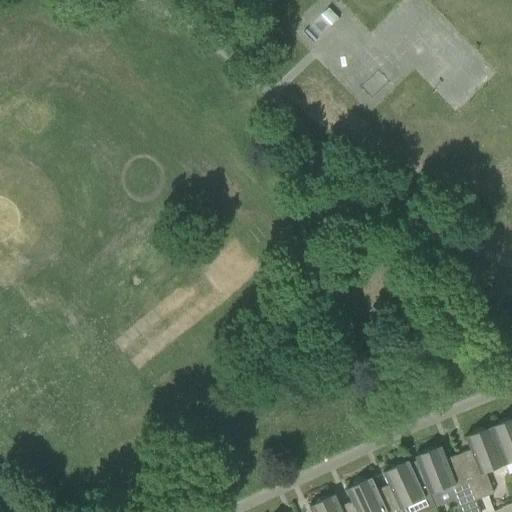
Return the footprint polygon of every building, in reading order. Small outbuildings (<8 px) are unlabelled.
[(511,419),(505,419),(500,421),(496,425),(491,427),(505,465),(511,462),(511,419)] [(470,450),(458,455),(476,500),(493,494),(485,473),(505,465),(491,427),(486,429),(480,428),(474,430),(471,435),(465,437),(470,450)] [(420,455),(414,457),(418,466),(428,493),(429,494),(450,486),(458,507),(456,511),(466,511),(464,505),(476,500),(458,455),(446,460),(441,447),(435,449),(429,448),(424,450),(420,455)] [(388,486),(377,491),(386,511),(407,511),(405,507),(423,498),(425,497),(424,495),(428,493),(418,466),(412,468),(408,461),(403,463),(397,463),(392,465),(389,467),(388,470),(382,473),(388,486)] [(386,511),(377,491),(371,478),(366,480),(360,480),(354,482),(351,487),(346,490),(351,503),(340,508),(341,511),(386,511)] [(341,511),(340,508),(334,495),(329,497),(323,497),(318,499),(314,504),(309,507),(311,511),(341,511)]
